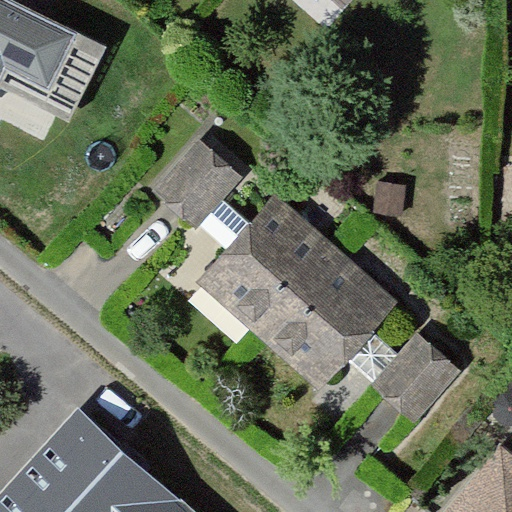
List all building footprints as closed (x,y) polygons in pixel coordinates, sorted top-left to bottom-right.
[(72,35),(2,0),(0,0),(0,79),(6,67),(46,87),(72,35)] [(199,137),(150,184),(187,222),(236,175),(199,137)] [(196,275),(254,327),(330,244),(272,191),(196,275)] [(330,244),(254,327),(314,381),(390,297),(330,244)] [(416,331),(370,379),(410,417),(456,368),(416,331)] [(209,511),(83,411),(40,457),(0,496),(0,511),(209,511)] [(511,511),(511,452),(499,442),(441,511),(511,511)]
